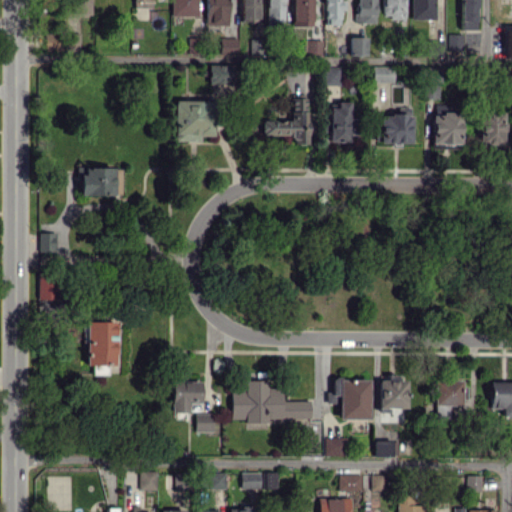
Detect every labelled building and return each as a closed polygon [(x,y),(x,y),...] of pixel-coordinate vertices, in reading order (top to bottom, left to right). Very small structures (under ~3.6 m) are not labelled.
[(149,8),(149,0),(131,0),(131,7),(149,8)] [(169,0),(170,16),(197,15),(196,0),(169,0)] [(227,0),(203,0),(203,21),(226,22),(227,0)] [(239,0),(239,19),(257,19),(257,0),(239,0)] [(310,0),(290,0),(291,25),(311,25),(310,0)] [(322,0),(322,24),(338,24),(339,9),(344,9),(344,0),(322,0)] [(373,0),(355,0),(355,22),(373,23),(373,0)] [(378,0),(379,15),(387,15),(387,20),(403,19),(402,0),(378,0)] [(409,0),(409,19),(434,19),(434,0),(409,0)] [(475,29),(474,0),(458,0),(459,30),(475,29)] [(42,50),(60,51),(61,33),(43,33),(42,50)] [(461,34),(447,33),(446,50),(461,50),(461,34)] [(365,36),(348,37),(348,55),(365,55),(365,36)] [(196,37),(186,37),(186,53),(196,53),(196,37)] [(235,37),(218,37),(218,54),(235,54),(235,37)] [(303,55),(321,55),(321,39),(303,40),(303,55)] [(442,39),(425,39),(425,58),(442,59),(442,39)] [(232,64),(207,64),(206,83),(232,84),(232,64)] [(323,85),(340,85),(341,66),(324,66),(323,85)] [(392,81),(392,66),(371,66),(371,81),(392,81)] [(422,98),(438,98),(439,67),(423,67),(422,98)] [(306,144),(306,94),(289,94),(289,119),(261,119),(261,135),(289,135),(289,144),(306,144)] [(210,99),(172,100),(173,141),(200,140),(199,136),(210,136),(210,99)] [(328,141),(351,141),(352,118),(347,118),(347,101),(335,101),(335,107),(328,107),(328,141)] [(448,104),(432,104),(431,148),(439,148),(439,143),(458,144),(459,111),(448,111),(448,104)] [(502,111),(478,110),(477,143),(501,144),(502,111)] [(410,144),(410,113),(380,113),(381,144),(410,144)] [(76,194),(111,195),(112,167),(77,166),(76,194)] [(53,232),(37,232),(36,251),(53,251),(53,232)] [(57,298),(56,278),(36,278),(36,299),(57,298)] [(308,418),(308,400),(280,400),(280,393),(265,393),(265,372),(243,372),(243,388),(228,388),(228,418),(243,418),(243,422),(266,422),(265,418),(308,418)] [(376,375),(377,407),(405,407),(404,374),(376,375)] [(336,403),(337,377),(330,377),(330,392),(324,392),(324,403),(336,403)] [(337,419),(366,419),(367,379),(338,379),(337,419)] [(460,405),(459,379),(432,380),(433,406),(460,405)] [(199,381),(170,381),(169,418),(187,419),(187,403),(199,403),(199,381)] [(511,381),(488,381),(487,408),(500,408),(500,416),(511,415),(511,381)] [(211,413),(193,413),(193,431),(211,431),(211,413)] [(343,455),(343,436),(321,437),(322,455),(343,455)] [(391,456),(390,439),(371,440),(372,456),(391,456)] [(154,489),(155,470),(137,470),(137,489),(154,489)] [(224,489),(223,471),(207,472),(208,489),(224,489)] [(271,471),(238,472),(238,488),(272,488),(271,471)] [(359,474),(336,474),(336,491),(359,490),(359,474)] [(383,474),(368,474),(368,491),(383,491),(383,474)] [(479,475),(464,474),(464,490),(479,490),(479,475)] [(172,490),(187,490),(187,475),(172,475),(172,490)] [(419,511),(420,504),(410,504),(410,495),(395,495),(395,511),(419,511)] [(346,511),(347,497),(315,498),(315,511),(346,511)]
